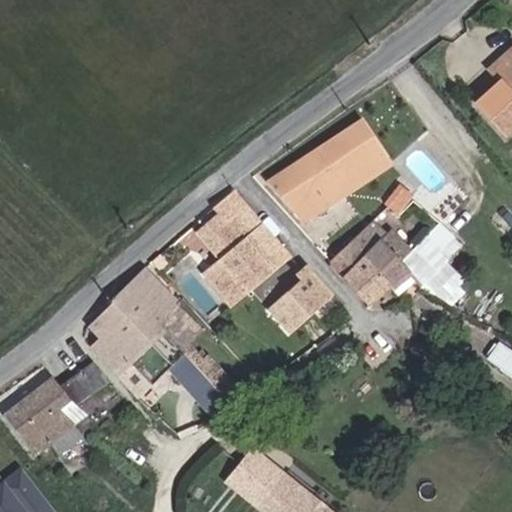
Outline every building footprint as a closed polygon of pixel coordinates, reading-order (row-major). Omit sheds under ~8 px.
[(477,104),(505,133),(511,126),(511,49),(489,70),(501,82),(477,104)] [(360,121),(269,182),(299,226),(389,164),(360,121)] [(403,190),(386,207),(395,216),(412,199),(403,190)] [(241,242),(262,224),(233,191),(212,208),(218,214),(241,242)] [(462,234),(493,206),(489,201),(458,230),(462,234)] [(511,244),(511,208),(506,202),(487,218),(511,244)] [(241,242),(218,214),(198,232),(221,259),(241,242)] [(408,271),(398,262),(409,251),(388,230),(385,233),(372,221),(329,262),(341,276),(363,257),(390,286),(408,271)] [(241,242),(221,259),(222,259),(205,273),(232,304),(234,302),(289,254),(262,224),(241,242)] [(367,304),(390,286),(363,257),(341,276),(367,304)] [(155,327),(177,304),(143,268),(111,300),(112,302),(125,315),(145,336),(155,327)] [(268,311),(286,332),(330,294),(307,268),(298,276),(302,281),(268,311)] [(87,325),(101,341),(125,315),(112,302),(87,325)] [(190,344),(203,331),(177,304),(155,327),(181,351),(182,352),(190,344)] [(182,352),(181,351),(155,327),(145,336),(125,315),(101,341),(92,351),(119,378),(120,376),(132,365),(152,386),(169,369),(214,420),(231,405),(195,366),(182,352)] [(195,366),(203,359),(190,344),(182,352),(195,366)] [(511,375),(511,354),(498,345),(488,359),(511,375)] [(231,405),(242,395),(208,355),(203,359),(195,366),(231,405)] [(74,405),(106,381),(93,363),(59,389),(52,378),(3,416),(34,456),(50,443),(58,455),(82,436),(61,409),(70,401),(74,405)] [(140,397),(152,386),(132,365),(120,376),(140,397)] [(266,491),(288,465),(239,426),(218,451),(266,491)] [(0,511),(56,511),(21,463),(1,477),(0,476),(0,511)] [(310,503),(282,480),(256,511),(257,511),(309,511),(305,508),(310,503)]
